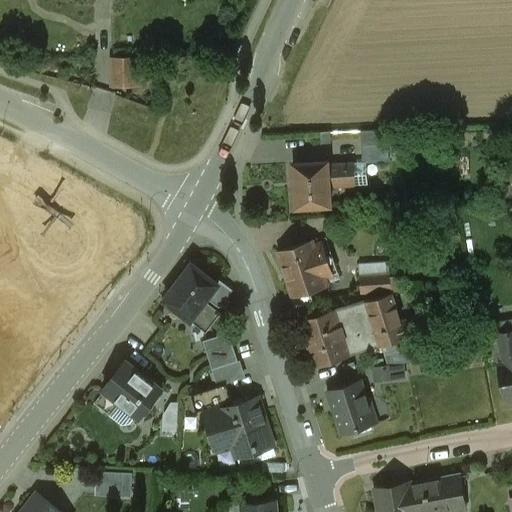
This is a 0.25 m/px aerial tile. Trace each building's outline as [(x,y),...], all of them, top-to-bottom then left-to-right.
[(140,59),(112,59),(113,85),(140,84),(140,59)] [(388,144),(362,145),(363,163),(366,163),(389,162),(388,144)] [(328,161),(293,163),(295,208),(331,206),(330,187),(356,185),(354,164),(354,163),(329,164),(328,161)] [(363,163),(354,164),(356,185),(368,184),(366,163),(363,163)] [(0,376),(17,390),(112,270),(0,180),(4,175),(0,171),(0,376)] [(313,239),(277,251),(292,297),(328,285),(325,276),(337,272),(330,250),(324,252),(322,245),(315,247),(313,239)] [(217,283),(192,264),(165,300),(206,331),(219,313),(204,301),(206,298),(217,283)] [(390,274),(360,276),(361,293),(391,292),(390,274)] [(219,280),(217,283),(206,298),(219,307),(232,290),(219,280)] [(366,300),(336,309),(342,327),(348,325),(356,350),(357,350),(358,352),(379,345),(380,345),(425,331),(420,315),(400,322),(391,293),(366,300)] [(336,309),(299,320),(314,366),(351,354),(350,352),(342,327),(336,309)] [(511,329),(497,333),(502,362),(511,360),(511,329)] [(229,332),(203,341),(212,369),(238,361),(229,332)] [(162,389),(126,360),(103,389),(104,390),(94,402),(110,414),(120,402),(140,417),(162,389)] [(511,360),(502,362),(498,363),(505,400),(511,399),(511,360)] [(402,363),(373,367),(375,381),(404,377),(402,363)] [(361,380),(327,391),(330,401),(332,400),(343,433),(374,422),(361,380)] [(227,383),(191,394),(197,411),(232,400),(227,383)] [(258,397),(205,413),(217,449),(233,444),(237,456),(238,456),(238,454),(259,447),(258,445),(270,441),(272,445),(273,445),(258,397)] [(259,447),(238,454),(238,456),(241,465),(275,454),(272,445),(270,441),(258,445),(259,447)] [(102,469),(101,492),(135,492),(136,470),(102,469)] [(409,487),(393,490),(392,486),(391,487),(391,488),(374,492),(374,493),(375,493),(377,504),(376,504),(377,506),(378,505),(378,511),(440,511),(454,510),(451,497),(453,497),(452,490),(450,490),(447,478),(410,485),(410,483),(408,484),(409,487)] [(60,511),(37,493),(22,511),(60,511)] [(279,511),(278,499),(241,501),(241,511),(279,511)]
